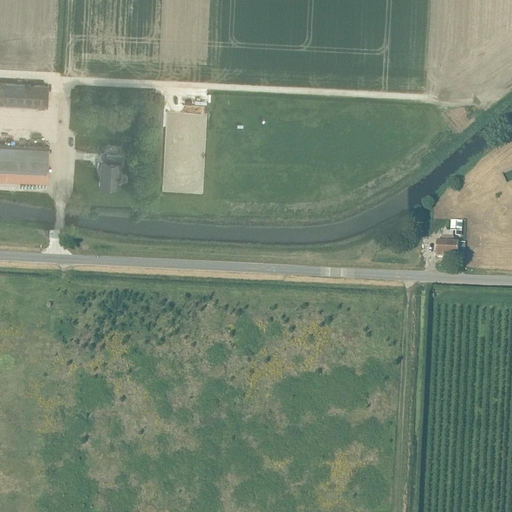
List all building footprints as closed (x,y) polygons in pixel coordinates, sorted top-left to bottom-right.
[(0,6),(0,67),(42,69),(45,9),(0,6)] [(0,83),(0,104),(47,107),(48,86),(0,83)] [(155,95),(153,127),(156,127),(158,127),(163,127),(165,95),(160,95),(155,95)] [(0,181),(47,183),(49,147),(0,144),(0,181)] [(100,186),(105,186),(119,187),(121,164),(122,156),(106,155),(106,163),(102,163),(100,186)] [(451,222),(451,230),(461,231),(461,222),(451,222)] [(436,243),(436,258),(436,259),(446,259),(448,232),(443,231),(443,232),(442,234),(442,237),(441,237),(441,243),(436,243)] [(448,232),(446,259),(457,259),(457,244),(453,244),(453,238),(452,238),(453,232),(448,232)]
